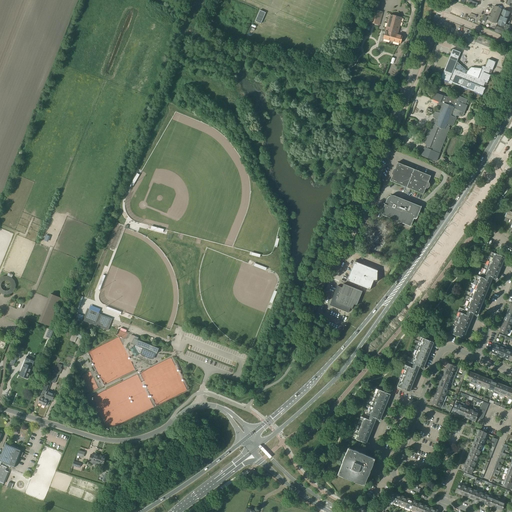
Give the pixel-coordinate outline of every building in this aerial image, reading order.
[(487,17),(489,18),(488,20),(496,24),(502,9),(493,6),(490,15),(488,14),(487,17)] [(369,22),(379,25),(383,12),(372,9),(369,22)] [(510,12),(503,10),(497,24),(504,27),(510,12)] [(402,18),(390,14),(383,39),(401,44),(403,36),(398,35),(402,18)] [(496,26),(494,32),(504,36),(505,33),(506,30),(496,26)] [(452,49),(441,79),(449,82),(448,83),(452,84),(452,83),(482,95),(485,88),(483,88),(485,83),(487,83),(490,75),(489,75),(491,70),(492,70),(496,62),(488,59),(485,67),(483,66),(481,69),(472,68),(471,68),(470,68),(468,71),(465,70),(465,69),(457,62),(461,53),(452,49)] [(424,147),(421,155),(436,161),(439,153),(449,128),(448,127),(449,124),(453,126),(456,118),(456,116),(463,117),(464,113),(467,105),(468,104),(466,103),(467,100),(457,96),(456,98),(449,95),(447,97),(446,97),(435,92),(432,100),(439,102),(438,105),(440,106),(437,113),(435,113),(434,117),(436,118),(434,122),(433,122),(424,143),(427,145),(425,148),(424,147)] [(397,163),(390,181),(406,188),(414,169),(397,163)] [(423,194),(431,176),(414,169),(406,188),(423,194)] [(388,199),(386,201),(381,215),(411,226),(414,219),(415,219),(416,219),(417,218),(421,207),(395,196),(395,197),(393,196),(392,196),(391,196),(390,196),(389,197),(388,197),(388,198),(388,199)] [(368,238),(373,240),(370,249),(378,252),(388,229),(387,229),(388,225),(380,222),(379,224),(375,223),(368,238)] [(452,334),(463,338),(472,315),(476,316),(492,278),(495,280),(505,256),(505,255),(504,255),(503,255),(502,257),(494,253),(491,252),(482,273),(480,272),(479,276),(477,275),(463,309),(460,308),(450,333),(452,334)] [(355,261),(351,270),(347,281),(370,290),(374,280),(377,282),(378,270),(355,261)] [(8,276),(3,276),(0,278),(0,292),(1,294),(5,295),(9,295),(13,293),(15,289),(16,285),(15,281),(11,278),(8,276)] [(337,285),(329,305),(348,313),(350,308),(352,309),(354,304),(356,305),(362,291),(344,284),(342,287),(337,285)] [(50,293),(40,322),(52,326),(62,297),(50,293)] [(88,310),(83,321),(108,330),(112,319),(88,310)] [(502,326),(509,329),(511,323),(504,320),(502,326)] [(509,329),(502,326),(499,332),(507,335),(509,329)] [(117,335),(126,338),(128,333),(119,329),(117,335)] [(398,387),(409,391),(419,367),(423,369),(434,341),(433,340),(433,339),(432,339),(431,340),(430,341),(420,337),(410,362),(413,363),(412,367),(404,364),(395,386),(398,387)] [(144,354),(147,356),(150,357),(154,357),(155,354),(156,354),(155,353),(157,348),(158,349),(158,348),(137,340),(135,346),(142,348),(141,352),(144,354)] [(495,342),(494,344),(491,352),(497,355),(501,344),(495,342)] [(507,347),(501,344),(497,355),(502,357),(506,349),(507,347)] [(511,351),(506,349),(502,357),(508,359),(511,351)] [(27,356),(19,375),(27,379),(35,360),(27,356)] [(448,363),(446,369),(454,372),(456,373),(459,367),(456,366),(448,363)] [(58,364),(51,382),(55,383),(62,365),(58,364)] [(446,369),(443,375),(451,378),(454,372),(446,369)] [(465,379),(471,381),(474,373),(468,371),(465,379)] [(471,381),(469,384),(475,387),(476,383),(477,383),(480,376),(474,373),(471,381)] [(443,375),(441,380),(449,384),(452,385),(454,379),(451,378),(443,375)] [(480,376),(477,383),(482,386),(486,378),(480,376)] [(486,378),(482,386),(488,388),(491,380),(486,378)] [(441,380),(439,386),(447,389),(449,384),(441,380)] [(491,380),(488,388),(494,390),(497,383),(491,380)] [(493,393),(499,395),(503,385),(497,383),(494,390),(493,393)] [(43,390),(41,394),(38,403),(41,405),(47,392),(47,391),(46,392),(46,391),(46,390),(48,385),(45,384),(43,389),(44,389),(43,390)] [(499,395),(498,396),(504,398),(505,395),(509,387),(503,385),(499,395)] [(439,386),(436,392),(444,395),(447,389),(439,386)] [(355,438),(366,443),(375,419),(379,421),(390,393),(390,392),(390,391),(389,391),(388,391),(387,392),(387,393),(378,389),(376,388),(366,414),(370,416),(368,420),(361,417),(352,438),(355,439),(355,438)] [(51,393),(47,392),(41,405),(45,406),(46,405),(48,406),(50,400),(53,401),(55,395),(51,393)] [(436,392),(434,398),(444,402),(447,396),(444,395),(436,392)] [(434,398),(432,403),(440,407),(442,408),(444,402),(434,398)] [(456,401),(452,411),(454,413),(457,414),(458,414),(461,406),(462,403),(456,401)] [(461,406),(458,414),(460,415),(460,416),(463,417),(463,416),(464,416),(467,408),(468,405),(462,403),(461,406)] [(467,408),(464,416),(466,417),(466,418),(469,419),(473,410),(467,408)] [(473,410),(469,419),(472,420),(471,420),(474,421),(475,421),(476,418),(477,415),(478,413),(479,413),(479,410),(474,408),(473,410)] [(478,432),(476,435),(477,435),(477,436),(485,439),(487,433),(479,430),(478,433),(478,432)] [(475,438),(474,441),(475,441),(474,441),(483,445),(485,439),(477,436),(476,438),(475,438)] [(473,444),(472,447),(481,451),(483,452),(485,446),(483,445),(474,441),(473,444)] [(6,442),(1,454),(5,456),(2,462),(16,468),(19,469),(27,451),(23,450),(6,442)] [(375,458),(348,447),(337,474),(364,486),(375,458)] [(471,450),(469,453),(470,453),(478,457),(481,451),(472,447),(471,450)] [(468,456),(467,459),(468,459),(467,459),(476,462),(478,457),(470,453),(469,456),(468,456)] [(88,462),(92,463),(102,467),(105,457),(95,454),(94,456),(91,455),(88,462)] [(466,461),(465,464),(465,465),(473,468),(476,462),(467,459),(466,461)] [(0,467),(0,484),(3,485),(4,484),(9,472),(6,471),(7,468),(1,465),(0,467)] [(464,467),(463,470),(463,471),(471,474),(473,468),(465,465),(464,467)] [(511,483),(504,481),(502,486),(510,490),(511,487),(511,486),(511,483)] [(455,493),(458,494),(461,495),(465,487),(459,484),(455,493)] [(461,495),(464,496),(466,498),(466,497),(467,497),(470,489),(465,487),(461,495)] [(467,497),(469,498),(469,499),(472,500),(472,499),(473,500),(476,491),(477,489),(473,488),(472,490),(470,489),(467,497)] [(473,500),(475,501),(478,502),(482,493),(476,491),(473,500)] [(391,492),(388,500),(394,503),(397,494),(391,492)] [(478,502),(481,503),(483,504),(484,504),(488,496),(482,493),(478,502)] [(397,494),(394,503),(399,505),(403,496),(397,494)] [(403,496),(399,505),(405,507),(408,499),(403,496)] [(484,504),(487,505),(487,506),(489,507),(489,506),(490,506),(493,498),(488,496),(484,504)] [(490,506),(493,507),(492,508),(495,509),(495,508),(496,509),(499,500),(493,498),(490,506)] [(408,499),(405,507),(411,510),(414,501),(408,499)] [(496,509),(498,510),(501,511),(502,511),(505,503),(499,500),(496,509)] [(414,501),(411,510),(416,511),(420,503),(414,501)] [(420,503),(416,511),(423,511),(426,506),(420,503)]
